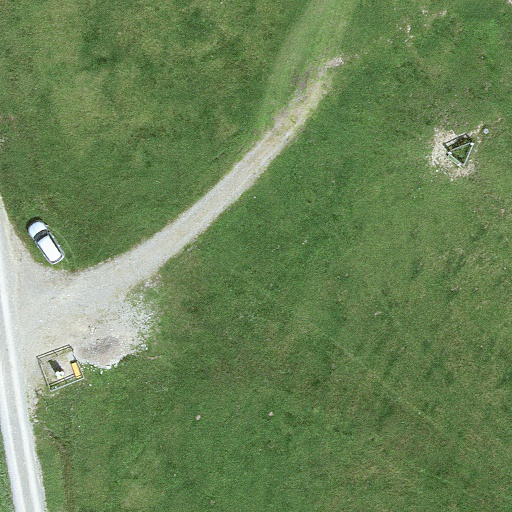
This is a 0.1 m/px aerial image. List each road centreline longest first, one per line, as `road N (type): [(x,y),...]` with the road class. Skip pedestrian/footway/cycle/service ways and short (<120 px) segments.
road 1 (track): [(4,339),(56,324),(197,221),(319,96),(414,39),(511,19)]
road 2 (track): [(35,511),(4,339)]
